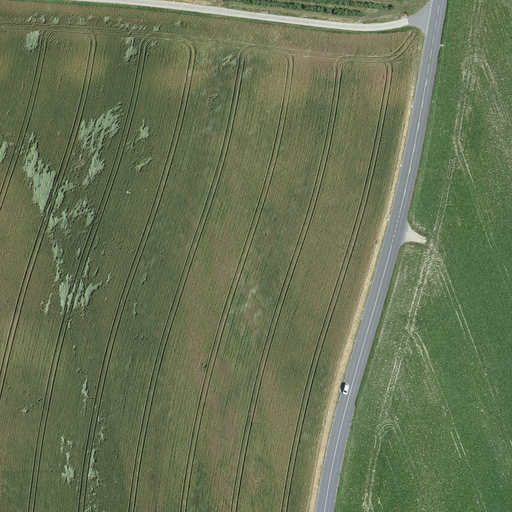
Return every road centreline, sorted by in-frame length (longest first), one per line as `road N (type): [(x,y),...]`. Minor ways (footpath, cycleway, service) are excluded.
road 1 (secondary): [(324,511),(410,167),(440,0)]
road 2 (track): [(87,0),(355,29),(437,15)]
